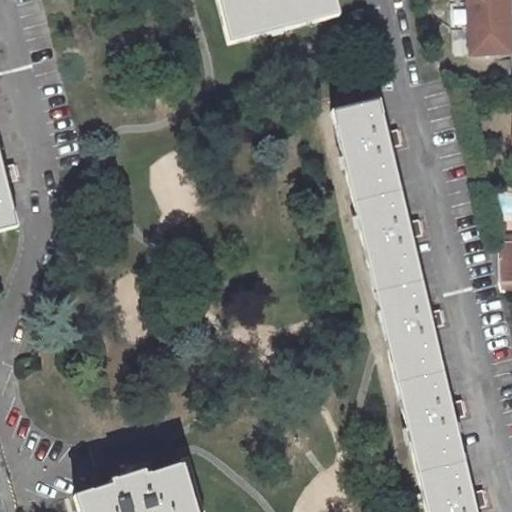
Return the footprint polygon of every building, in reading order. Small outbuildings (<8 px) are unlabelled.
[(211,0),(219,34),(335,6),(333,0),(211,0)] [(468,0),(470,53),(511,52),(509,0),(468,0)] [(379,123),(374,97),(326,107),(423,511),(471,511),(469,500),(475,499),(472,485),(465,486),(448,409),(454,408),(451,394),(444,396),(426,320),(433,318),(430,303),(423,305),(405,228),(413,226),(409,212),(402,214),(384,139),(391,137),(388,121),(379,123)] [(0,225),(19,221),(8,178),(15,176),(12,163),(5,164),(0,144),(0,225)] [(511,275),(511,240),(500,240),(498,276),(511,275)] [(211,511),(202,480),(164,492),(163,487),(121,499),(122,503),(93,511),(211,511)]
